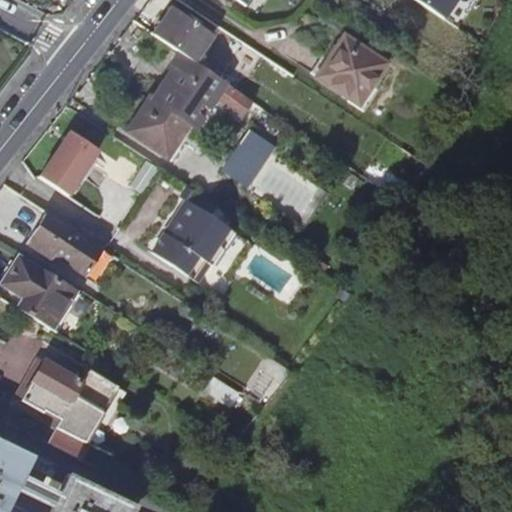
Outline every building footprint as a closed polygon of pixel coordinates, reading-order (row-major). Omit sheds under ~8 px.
[(411,0),(444,22),(459,0),(411,0)] [(180,56),(192,64),(211,35),(173,11),(154,39),(180,56)] [(338,47),(379,75),(387,63),(346,35),(338,47)] [(239,47),(224,37),(219,45),(233,55),(239,47)] [(379,75),(338,47),(317,78),(358,105),(379,75)] [(247,101),(192,64),(180,56),(172,68),(176,72),(162,93),(203,120),(215,101),(237,115),(247,101)] [(203,120),(162,93),(158,99),(153,96),(129,133),(169,159),(191,126),(197,129),(203,120)] [(219,173),(247,192),(275,149),(249,131),(219,173)] [(98,153),(69,134),(52,159),(81,179),(98,153)] [(350,174),(343,184),(350,190),(358,180),(350,174)] [(233,235),(189,206),(178,222),(180,224),(173,235),(166,230),(149,254),(191,282),(214,248),(222,252),(233,235)] [(103,249),(46,212),(25,245),(51,261),(55,257),(85,276),(103,249)] [(18,307),(51,327),(75,290),(19,253),(3,278),(26,294),(18,307)] [(328,268),(314,259),(309,266),(323,275),(328,268)] [(349,296),(339,290),(334,298),(344,304),(349,296)] [(50,329),(51,327),(18,307),(16,308),(22,312),(50,329)] [(264,405),(289,371),(266,356),(241,392),(264,405)] [(80,381),(43,360),(21,398),(44,410),(46,408),(60,416),(54,426),(84,442),(116,387),(86,370),(80,381)] [(239,392),(213,376),(203,391),(228,407),(239,392)] [(131,511),(134,506),(69,475),(50,511),(35,511),(10,500),(31,456),(0,441),(0,511),(131,511)]
